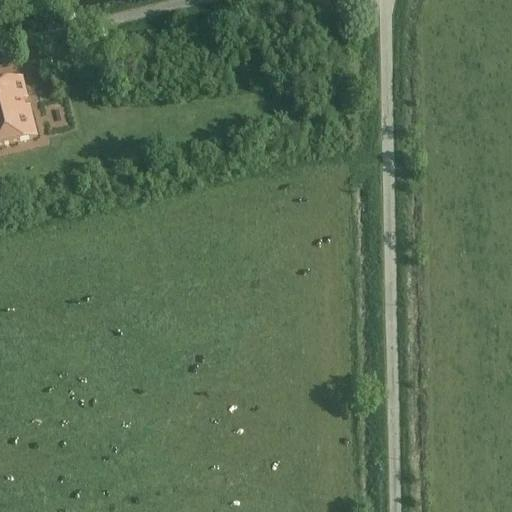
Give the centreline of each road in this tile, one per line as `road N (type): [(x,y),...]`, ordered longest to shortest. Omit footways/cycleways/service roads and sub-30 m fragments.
road 1 (unclassified): [(390,0),(394,511)]
road 2 (unclassified): [(0,55),(230,0)]
